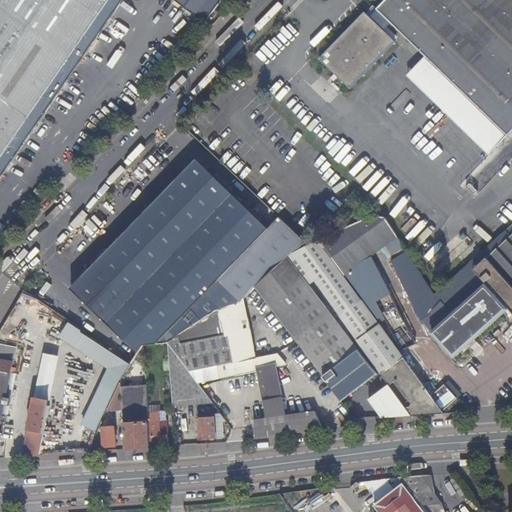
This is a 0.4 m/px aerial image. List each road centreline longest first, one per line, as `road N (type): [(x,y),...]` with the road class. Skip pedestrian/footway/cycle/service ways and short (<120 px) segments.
road 1 (residential): [(274,0),(0,280)]
road 2 (secondary): [(151,478),(511,439)]
road 3 (secondary): [(0,500),(151,478)]
road 4 (secondary): [(151,478),(0,477)]
